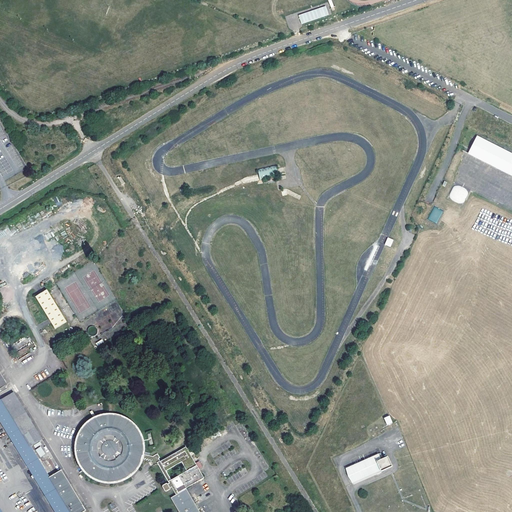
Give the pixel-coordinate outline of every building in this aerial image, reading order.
[(326,6),(298,16),(301,24),(329,15),(326,6)] [(488,164),(497,146),(477,136),(468,154),(488,164)] [(511,153),(497,146),(488,164),(511,176),(511,153)] [(276,167),(258,171),(260,180),(278,176),(276,168),(276,167)] [(454,186),(453,186),(449,195),(449,196),(450,198),(451,199),(452,200),(459,203),(460,204),(462,203),(464,202),(468,194),(468,193),(468,192),(467,191),(466,190),(457,185),(456,185),(455,185),(454,186)] [(389,238),(388,237),(385,245),(391,247),(394,240),(389,238)] [(68,326),(48,293),(37,300),(56,332),(68,326)] [(14,392),(3,399),(8,408),(19,401),(14,392)] [(70,511),(2,399),(0,399),(0,420),(55,511),(70,511)] [(19,401),(8,408),(16,420),(27,414),(19,401)] [(27,414),(16,420),(32,446),(42,439),(27,414)] [(389,416),(384,419),(387,425),(392,423),(389,416)] [(169,490),(170,489),(171,488),(175,496),(171,498),(179,511),(197,511),(184,490),(178,494),(178,493),(203,478),(185,447),(160,462),(158,458),(159,458),(157,454),(152,457),(141,455),(142,452),(142,446),(141,441),(140,438),(137,433),(136,431),(132,426),(130,424),(125,421),(123,420),(118,418),(115,417),(109,417),(104,417),(98,419),(93,421),(91,422),(86,426),(83,430),(80,435),(78,441),(77,443),(77,449),(77,455),(78,460),(81,465),(84,470),(86,472),(90,476),(93,477),(98,480),(103,481),(109,482),(114,481),(120,480),(125,478),(128,476),(132,472),(134,470),(137,466),(140,461),(142,459),(143,461),(145,460),(146,462),(147,461),(148,463),(150,462),(152,465),(154,465),(157,465),(158,466),(168,484),(167,485),(166,484),(162,486),(162,487),(164,492),(166,492),(169,490)] [(40,457),(45,454),(41,446),(35,449),(40,457)] [(346,468),(353,483),(377,472),(377,474),(381,472),(381,471),(381,470),(391,465),(387,456),(380,459),(379,457),(378,453),(346,468)] [(61,470),(50,477),(71,511),(82,511),(85,510),(61,470)]
